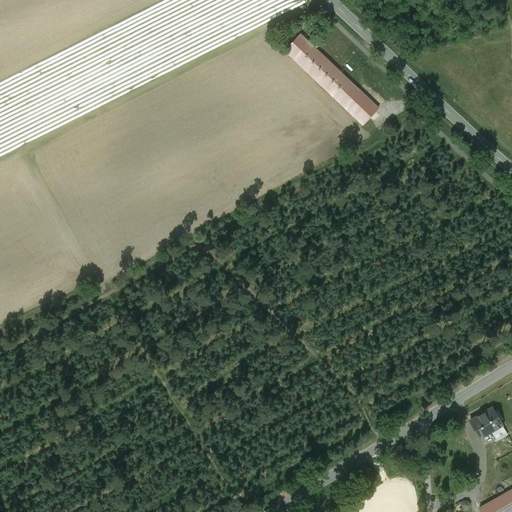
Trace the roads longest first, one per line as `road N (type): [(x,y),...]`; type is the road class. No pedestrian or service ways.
road 1 (tertiary): [(511,170),(329,0)]
road 2 (unclassified): [(423,422),(276,511)]
